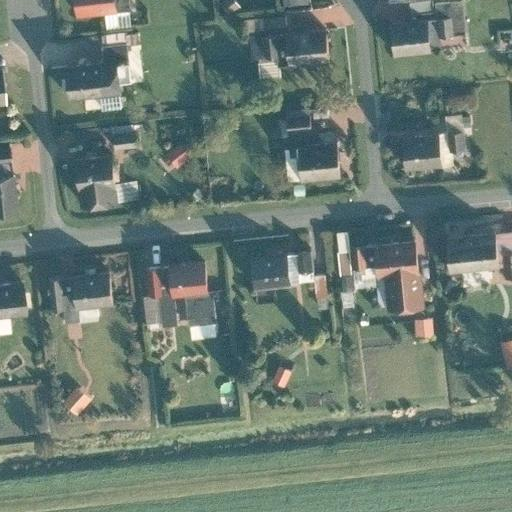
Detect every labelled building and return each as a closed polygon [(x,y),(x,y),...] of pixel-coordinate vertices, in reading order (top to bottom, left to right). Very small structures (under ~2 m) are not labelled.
[(75,0),(77,17),(116,13),(115,0),(75,0)] [(239,8),(232,0),(224,0),(219,4),(229,16),(239,8)] [(411,19),(392,21),(395,53),(430,49),(441,47),(440,35),(439,35),(437,17),(427,17),(411,19)] [(329,63),(325,29),(284,34),(288,68),(329,63)] [(105,62),(65,66),(68,100),(123,95),(119,60),(127,59),(125,34),(103,36),(105,62)] [(309,116),(286,118),(288,136),(311,134),(309,116)] [(465,127),(450,129),(451,156),(467,155),(465,127)] [(133,132),(113,135),(115,152),(136,149),(133,132)] [(400,136),(402,171),(442,168),(439,133),(400,136)] [(336,140),(298,144),(301,182),(340,178),(336,140)] [(192,157),(181,143),(166,156),(177,169),(192,157)] [(0,160),(9,160),(8,146),(0,147),(0,160)] [(114,156),(76,160),(79,190),(84,190),(86,207),(119,204),(114,156)] [(0,211),(17,210),(12,174),(0,176),(0,211)] [(497,268),(493,233),(446,238),(449,273),(497,268)] [(367,265),(352,266),(353,277),(388,274),(418,270),(415,238),(365,243),(367,265)] [(310,251),(252,257),(255,287),(313,282),(310,251)] [(511,253),(502,255),(504,280),(511,278),(511,253)] [(209,289),(206,262),(151,267),(154,298),(160,297),(162,324),(216,319),(213,289),(209,289)] [(418,270),(388,274),(391,307),(421,304),(418,270)] [(113,310),(108,272),(53,278),(57,316),(113,310)] [(0,321),(24,319),(20,282),(0,283),(0,321)] [(431,318),(412,320),(415,340),(433,338),(431,318)] [(511,334),(500,339),(510,366),(511,365),(511,334)] [(291,373),(279,366),(271,381),(284,387),(291,373)] [(90,399),(76,387),(62,403),(76,415),(90,399)]
